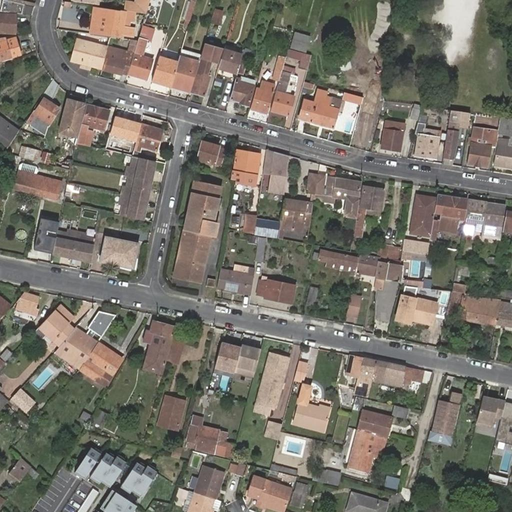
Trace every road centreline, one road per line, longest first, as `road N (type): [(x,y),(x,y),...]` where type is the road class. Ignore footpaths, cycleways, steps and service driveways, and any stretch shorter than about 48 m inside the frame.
road 1 (residential): [(146,297),(511,378)]
road 2 (residential): [(188,114),(369,166),(511,190)]
road 3 (residential): [(46,0),(48,48),(66,76),(188,114)]
road 4 (residential): [(188,114),(146,297)]
road 5 (residential): [(0,266),(146,297)]
